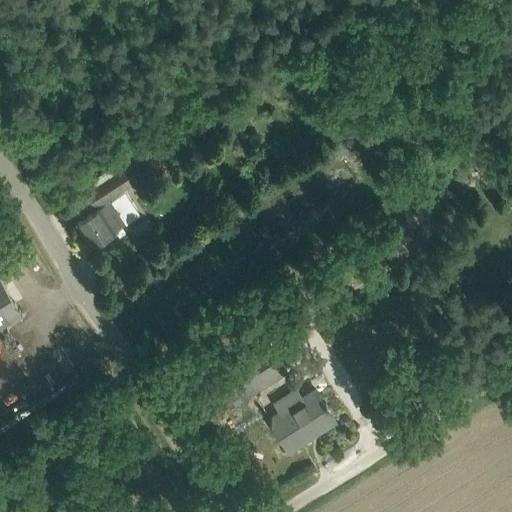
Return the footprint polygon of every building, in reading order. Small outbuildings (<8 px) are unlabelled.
[(155,119),(198,92),(190,80),(185,83),(174,66),(142,86),(151,101),(146,104),(155,119)] [(151,118),(145,107),(129,118),(136,128),(151,118)] [(200,122),(191,128),(197,137),(206,131),(200,122)] [(190,140),(185,131),(176,137),(181,146),(190,140)] [(150,150),(88,191),(97,205),(159,164),(150,150)] [(260,162),(260,170),(263,174),(271,167),(264,159),(260,162)] [(92,245),(100,240),(124,224),(140,214),(125,191),(89,214),(88,212),(87,213),(85,209),(79,213),(82,218),(77,221),(92,245)] [(0,328),(23,314),(0,276),(0,328)] [(286,371),(266,339),(211,375),(232,406),(286,371)] [(297,386),(273,401),(280,411),(269,417),(288,448),(313,432),(312,430),(333,417),(334,419),(335,419),(316,388),(303,396),(297,386)]
